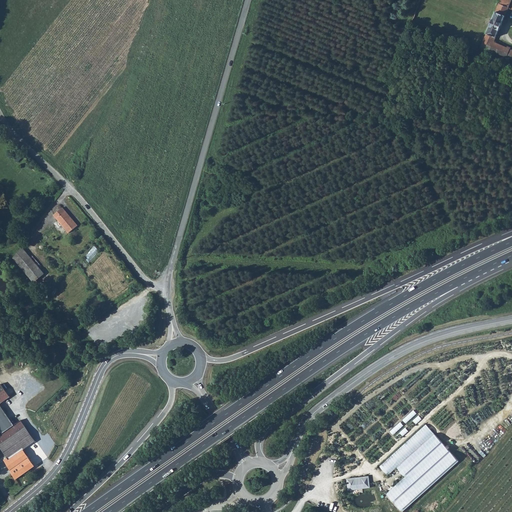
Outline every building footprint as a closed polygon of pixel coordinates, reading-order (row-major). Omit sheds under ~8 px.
[(500,0),(481,44),(482,45),(511,58),(511,48),(494,41),(511,0),(500,0)] [(18,152),(14,156),(18,161),(23,156),(18,152)] [(62,207),(53,214),(69,232),(77,225),(62,207)] [(94,246),(86,257),(91,261),(100,250),(94,246)] [(22,247),(13,257),(34,282),(44,273),(22,247)] [(115,291),(125,285),(122,280),(112,287),(115,291)] [(0,403),(10,396),(1,384),(0,384),(0,403)] [(0,403),(0,428),(3,433),(15,425),(0,403)] [(3,433),(0,435),(0,446),(9,459),(36,441),(21,420),(15,425),(3,433)] [(425,423),(380,466),(389,476),(398,468),(406,476),(387,493),(403,511),(459,461),(425,423)]
